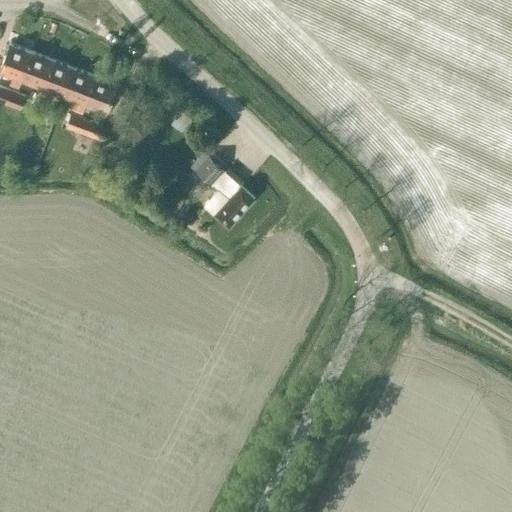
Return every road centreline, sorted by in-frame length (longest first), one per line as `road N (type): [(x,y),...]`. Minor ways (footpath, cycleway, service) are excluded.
road 1 (unclassified): [(260,511),(365,293),(359,245),(311,181),(122,0)]
road 2 (track): [(511,344),(411,288),(367,276)]
